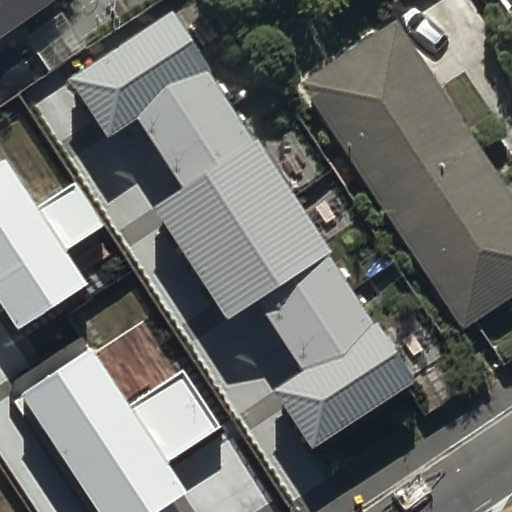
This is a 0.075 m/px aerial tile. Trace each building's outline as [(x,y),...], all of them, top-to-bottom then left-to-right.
[(0,0),(0,38),(59,1),(58,0),(0,0)] [(388,0),(395,10),(408,0),(388,0)] [(418,380),(172,8),(66,77),(108,140),(138,120),(184,189),(156,208),(228,317),(258,297),(306,369),(272,391),(311,450),(418,380)] [(511,182),(500,191),(391,29),(300,90),(464,334),(511,301),(511,182)] [(87,283),(65,250),(103,226),(75,185),(38,209),(5,159),(0,162),(0,302),(17,328),(87,283)] [(91,348),(20,395),(97,511),(178,511),(172,503),(187,493),(165,459),(217,426),(182,373),(130,407),(91,348)]
